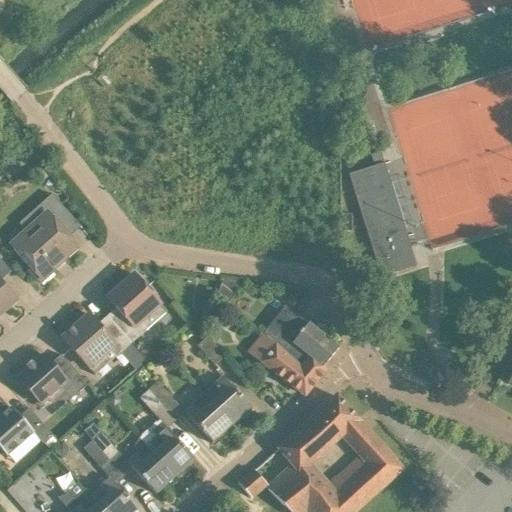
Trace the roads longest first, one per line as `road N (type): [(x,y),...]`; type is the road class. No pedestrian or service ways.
road 1 (unclassified): [(363,359),(337,300),(315,278),(161,253),(125,233)]
road 2 (residential): [(363,359),(180,511)]
road 3 (unclassified): [(125,233),(19,97)]
road 4 (unclassified): [(0,350),(125,233)]
